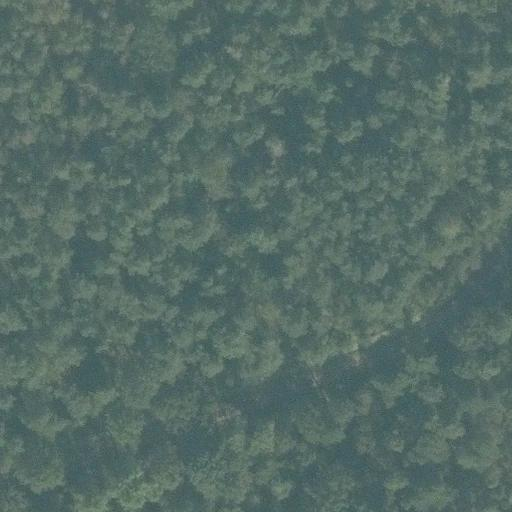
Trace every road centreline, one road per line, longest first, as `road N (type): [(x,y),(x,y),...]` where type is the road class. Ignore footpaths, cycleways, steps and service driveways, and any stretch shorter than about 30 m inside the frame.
road 1 (track): [(511,224),(459,286),(376,347),(83,488),(13,511)]
road 2 (track): [(286,390),(275,276),(168,0)]
